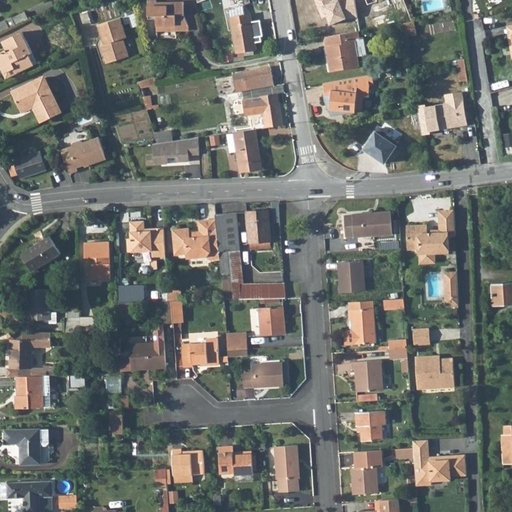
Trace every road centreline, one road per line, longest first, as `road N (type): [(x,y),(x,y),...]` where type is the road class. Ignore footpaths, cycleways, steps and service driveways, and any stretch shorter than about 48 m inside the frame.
road 1 (residential): [(476,511),(458,178)]
road 2 (residential): [(15,208),(308,188)]
road 3 (residential): [(320,410),(308,188)]
road 4 (residential): [(183,0),(207,65),(288,56)]
road 5 (residential): [(308,188),(458,178)]
road 6 (residential): [(320,410),(219,417),(177,402)]
road 7 (residential): [(497,173),(468,31)]
road 8 (residential): [(288,56),(308,188)]
